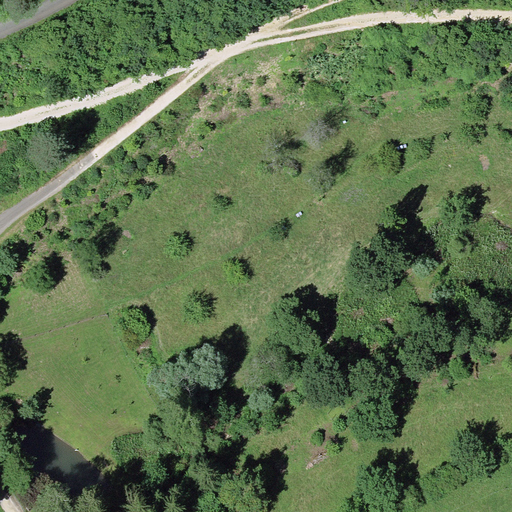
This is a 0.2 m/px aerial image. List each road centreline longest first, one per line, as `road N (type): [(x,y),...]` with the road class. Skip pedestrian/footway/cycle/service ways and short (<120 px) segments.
road 1 (track): [(0,122),(305,29),(413,17),(511,18)]
road 2 (track): [(0,225),(223,52),(327,0)]
